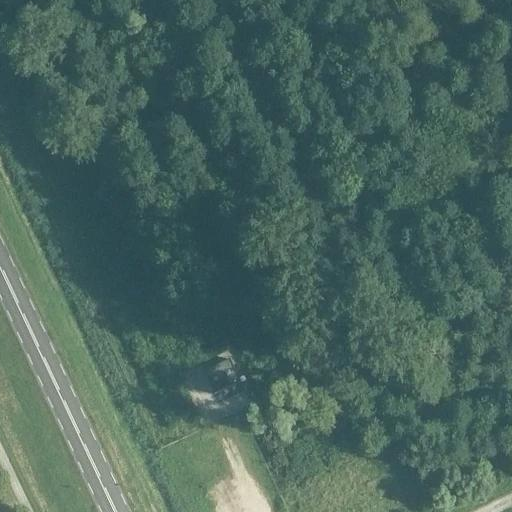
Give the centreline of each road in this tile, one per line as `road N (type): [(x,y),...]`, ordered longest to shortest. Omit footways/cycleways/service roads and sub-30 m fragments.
road 1 (secondary): [(112,511),(0,282)]
road 2 (track): [(511,92),(434,0)]
